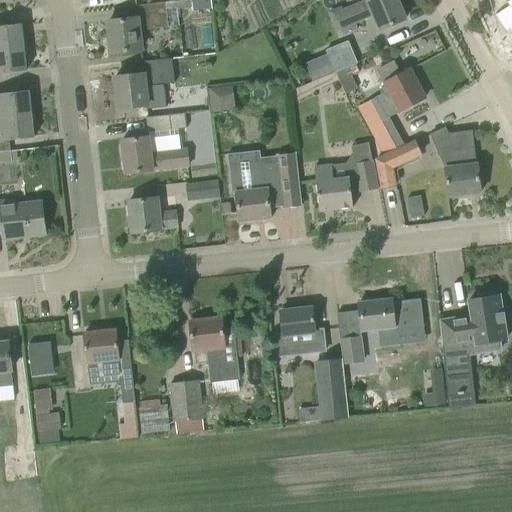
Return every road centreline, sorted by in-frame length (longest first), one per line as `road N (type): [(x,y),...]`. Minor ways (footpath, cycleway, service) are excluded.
road 1 (residential): [(88,277),(511,224)]
road 2 (residential): [(88,277),(56,0)]
